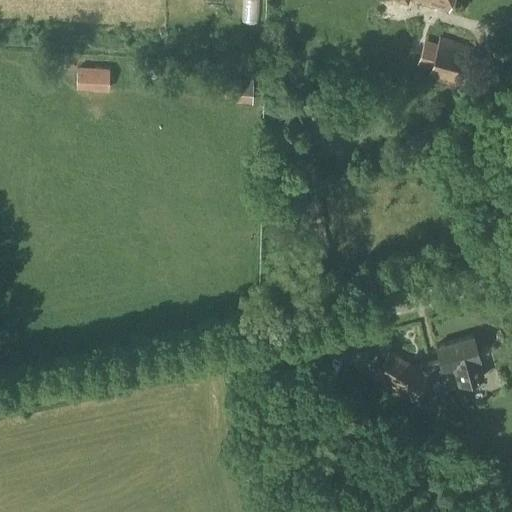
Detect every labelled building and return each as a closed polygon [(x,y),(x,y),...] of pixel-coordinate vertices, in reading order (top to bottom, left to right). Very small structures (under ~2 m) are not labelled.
[(415,0),(448,11),(451,0),(401,0),(406,2),(406,0),(415,0)] [(436,44),(423,40),(421,46),(415,66),(428,70),(425,79),(442,84),(445,78),(461,83),(472,53),(437,42),(436,44)] [(108,90),(109,69),(76,67),(75,89),(108,90)] [(205,77),(203,101),(252,104),(254,80),(205,77)] [(498,199),(506,196),(498,180),(490,183),(498,199)] [(438,359),(443,376),(453,373),(457,386),(484,378),(481,366),(472,335),(434,345),(438,359)] [(443,376),(438,359),(414,366),(389,351),(375,376),(421,403),(434,379),(443,376)]
